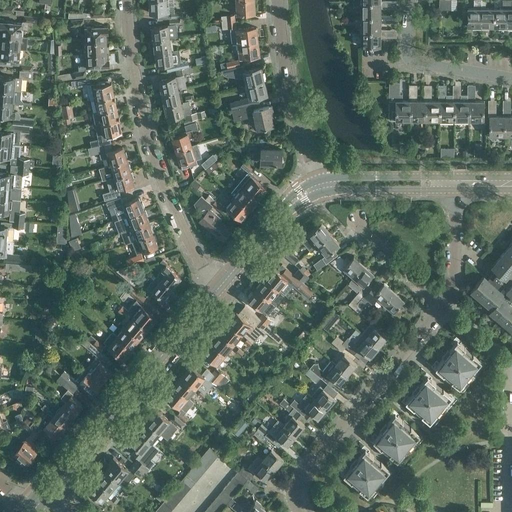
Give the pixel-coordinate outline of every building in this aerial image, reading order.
[(168,0),(149,0),(150,13),(171,12),(171,18),(179,17),(185,17),(185,11),(175,11),(174,5),(168,5),(168,0)] [(253,0),(236,0),(236,7),(234,7),(235,14),(254,12),(253,0)] [(360,2),(360,16),(380,16),(380,15),(380,5),(386,5),(386,0),(380,0),(380,2),(360,2)] [(439,0),(439,9),(451,9),(451,0),(439,0)] [(474,0),(474,8),(467,8),(467,26),(472,26),(472,28),(480,28),(480,0),(474,0)] [(485,0),(480,0),(480,28),(489,28),(489,26),(493,26),(494,8),(486,8),(485,0)] [(501,0),(502,8),(494,8),(493,26),(498,26),(498,29),(507,29),(506,0),(501,0)] [(0,32),(1,33),(1,34),(23,35),(23,29),(21,29),(21,28),(27,28),(27,21),(36,22),(37,16),(24,15),(23,20),(21,22),(0,20),(0,32)] [(360,16),(360,31),(380,31),(380,20),(386,20),(386,15),(380,15),(380,16),(360,16)] [(152,26),(154,40),(172,37),(171,29),(174,28),(174,24),(180,23),(179,17),(171,18),(169,19),(169,24),(152,26)] [(84,24),(84,18),(70,19),(71,25),(80,25),(80,32),(85,32),(86,40),(106,39),(106,38),(108,38),(107,26),(85,26),(84,24)] [(236,36),(237,43),(257,41),(255,27),(236,29),(236,36)] [(380,31),(360,31),(360,46),(380,46),(380,34),(386,34),(386,29),(380,29),(380,31)] [(1,34),(0,41),(0,46),(19,48),(20,47),(22,48),(22,42),(20,41),(20,40),(25,41),(26,36),(23,35),(1,34)] [(172,37),(154,40),(155,52),(174,50),(172,37)] [(106,39),(86,40),(86,48),(81,48),(81,53),(86,53),(106,52),(106,39)] [(257,41),(237,43),(238,51),(239,60),(252,58),(252,57),(251,55),(259,54),(257,41)] [(19,48),(0,46),(0,60),(18,62),(20,63),(19,70),(20,70),(32,71),(33,64),(24,63),(24,56),(21,56),(22,50),(19,50),(19,48)] [(174,50),(155,52),(156,65),(173,63),(172,55),(174,54),(174,50)] [(82,70),(73,71),(73,72),(56,75),(57,81),(74,78),(86,76),(85,69),(87,66),(109,65),(108,52),(106,52),(86,53),(87,61),(81,61),(82,70)] [(238,59),(220,63),(221,70),(240,65),(238,59)] [(175,63),(176,69),(187,67),(186,60),(175,63)] [(242,65),(240,65),(221,70),(223,73),(225,75),(228,76),(245,78),(246,84),(264,80),(261,66),(244,70),(242,65)] [(159,80),(162,93),(179,89),(187,87),(184,75),(189,73),(187,67),(176,69),(177,76),(159,80)] [(0,75),(0,88),(21,90),(22,78),(32,79),(33,71),(32,71),(20,70),(19,77),(0,75)] [(90,78),(70,81),(72,87),(87,85),(90,99),(114,94),(112,83),(106,84),(105,80),(97,82),(98,83),(93,84),(93,83),(91,84),(90,78)] [(264,80),(246,84),(249,98),(252,97),(252,98),(265,95),(264,94),(267,94),(264,80)] [(394,82),(388,82),(389,101),(394,101),(395,102),(395,119),(409,120),(410,100),(409,100),(399,100),(399,94),(399,85),(394,85),(394,82)] [(467,100),(468,100),(468,120),(483,120),(483,100),(472,100),(472,95),(474,95),(474,85),(467,85),(467,100)] [(0,101),(13,102),(23,103),(23,101),(21,99),(21,90),(0,88),(0,101)] [(179,89),(162,93),(165,105),(181,102),(179,89)] [(114,94),(90,99),(93,111),(116,106),(114,94)] [(409,94),(409,100),(410,100),(410,120),(424,120),(424,100),(423,100),(414,100),(414,94),(409,94)] [(424,100),(424,120),(439,120),(439,100),(438,100),(428,100),(428,94),(423,94),(423,100),(424,100)] [(439,100),(439,120),(453,120),(453,100),(453,95),(445,95),(445,97),(443,97),(443,94),(438,94),(438,100),(439,100)] [(453,95),(453,100),(453,120),(468,120),(468,100),(467,100),(457,100),(457,94),(453,95)] [(248,98),(230,102),(231,109),(249,105),(248,98)] [(189,100),(181,102),(165,105),(167,118),(192,113),(189,100)] [(13,102),(0,101),(0,114),(14,116),(13,124),(30,125),(33,125),(34,117),(20,116),(20,114),(17,111),(13,110),(13,102)] [(71,104),(61,106),(63,117),(73,115),(71,104)] [(252,104),(249,105),(231,109),(234,118),(251,114),(252,112),(254,111),(257,129),(273,125),(272,117),(274,116),(272,105),(254,109),(253,109),(251,110),(250,105),(252,104)] [(116,106),(93,111),(95,123),(101,122),(119,118),(116,106)] [(186,115),(187,121),(198,118),(206,116),(205,110),(197,112),(186,115)] [(489,135),(504,135),(504,117),(502,117),(493,117),(493,111),(488,111),(488,118),(489,118),(489,135)] [(504,135),(511,135),(511,117),(508,117),(508,111),(502,111),(502,117),(504,117),(504,135)] [(90,140),(91,146),(104,143),(102,138),(109,136),(109,137),(116,136),(115,132),(122,131),(119,118),(101,122),(103,130),(97,131),(98,138),(90,140)] [(173,137),(176,149),(192,145),(190,138),(194,136),(193,132),(199,130),(197,122),(185,125),(187,133),(173,137)] [(0,142),(19,144),(20,132),(29,133),(30,125),(13,124),(10,124),(10,131),(0,129),(0,142)] [(19,144),(0,142),(0,155),(11,157),(11,164),(19,164),(29,165),(34,166),(34,159),(30,159),(30,158),(20,158),(21,144),(19,144)] [(104,143),(91,146),(88,147),(90,155),(99,152),(101,158),(107,158),(109,164),(127,159),(123,146),(106,151),(104,143)] [(192,145),(176,149),(181,163),(183,168),(190,166),(188,160),(196,158),(192,145)] [(262,152),(248,151),(248,160),(258,169),(264,162),(281,163),(282,148),(262,147),(262,152)] [(453,147),(440,147),(440,156),(453,156),(453,147)] [(202,163),(205,167),(206,168),(217,158),(213,153),(202,163)] [(127,159),(109,164),(113,177),(130,172),(127,159)] [(245,160),(241,165),(248,171),(249,170),(250,171),(253,166),(245,160)] [(29,165),(19,164),(18,173),(21,173),(28,174),(29,165)] [(248,171),(239,182),(257,197),(266,187),(257,179),(258,178),(250,171),(249,170),(248,171)] [(0,171),(0,184),(9,185),(20,186),(21,173),(18,173),(0,171)] [(110,190),(97,194),(99,201),(120,195),(118,189),(134,184),(130,172),(113,177),(107,178),(110,190)] [(197,190),(200,184),(194,180),(191,186),(197,190)] [(239,182),(231,192),(234,194),(235,196),(249,208),(257,197),(239,182)] [(0,197),(8,198),(11,198),(12,192),(9,192),(9,185),(0,184),(0,197)] [(76,188),(68,188),(70,209),(77,209),(76,188)] [(235,196),(234,194),(230,198),(232,200),(226,207),(233,213),(234,212),(240,217),(249,208),(235,196)] [(201,195),(194,203),(198,211),(205,208),(208,211),(200,220),(223,240),(231,231),(215,216),(216,214),(210,208),(213,205),(201,195)] [(213,205),(219,211),(223,206),(215,199),(214,200),(209,195),(205,199),(213,205)] [(8,198),(0,197),(0,210),(11,211),(11,205),(8,205),(8,198)] [(122,203),(127,216),(144,209),(139,197),(122,203)] [(117,198),(106,202),(108,208),(120,204),(117,198)] [(144,209),(127,216),(115,220),(120,233),(131,228),(148,221),(144,209)] [(14,211),(13,220),(25,221),(25,212),(14,211)] [(0,238),(13,240),(14,226),(25,227),(25,230),(33,231),(33,222),(25,222),(25,221),(13,220),(13,222),(1,221),(1,225),(0,224),(0,238)] [(148,221),(131,228),(136,239),(153,233),(148,221)] [(312,240),(316,245),(330,233),(321,222),(308,232),(314,239),(312,240)] [(65,242),(66,225),(57,224),(57,241),(65,242)] [(153,233),(136,239),(141,252),(158,246),(153,233)] [(330,233),(316,245),(320,249),(321,248),(326,254),(313,263),(317,268),(337,254),(333,248),(339,243),(330,233)] [(13,240),(0,238),(0,253),(5,254),(4,260),(22,261),(23,254),(13,253),(14,241),(12,241),(13,240)] [(487,278),(483,275),(470,291),(491,309),(489,311),(511,331),(511,242),(491,267),(494,270),(487,278)] [(285,256),(295,263),(299,259),(290,251),(285,256)] [(141,254),(130,258),(132,264),(137,262),(144,260),(141,254)] [(348,262),(340,254),(330,261),(336,266),(337,266),(341,270),(344,267),(354,276),(364,264),(354,256),(348,262)] [(137,262),(137,263),(138,266),(144,264),(145,266),(156,261),(154,256),(144,260),(137,262)] [(162,268),(156,275),(172,288),(181,277),(168,266),(169,265),(162,259),(158,264),(162,268)] [(352,299),(357,303),(371,287),(366,282),(373,273),(364,264),(354,276),(349,281),(359,291),(352,299)] [(273,267),(265,277),(285,294),(293,284),(308,297),(313,290),(286,268),(281,274),(273,267)] [(299,267),(295,273),(304,280),(308,275),(299,267)] [(138,281),(122,268),(116,270),(134,285),(138,281)] [(153,279),(146,287),(155,295),(160,299),(162,297),(163,298),(172,288),(156,275),(156,274),(153,279)] [(256,287),(272,300),(276,304),(285,294),(265,277),(256,287)] [(375,282),(371,287),(357,303),(362,307),(368,300),(372,303),(377,297),(384,303),(394,291),(384,282),(380,286),(375,282)] [(272,300),(256,287),(248,297),(255,303),(254,305),(261,311),(267,303),(269,305),(272,300)] [(133,295),(142,303),(146,298),(137,291),(133,295)] [(394,291),(384,303),(393,311),(391,314),(396,318),(405,308),(400,304),(404,300),(394,291)] [(352,299),(348,303),(359,313),(363,308),(362,307),(357,303),(352,299)] [(148,327),(157,317),(136,300),(128,310),(133,314),(134,315),(148,327)] [(133,314),(122,306),(118,310),(123,314),(126,315),(126,316),(121,321),(124,324),(140,337),(148,327),(134,315),(133,314)] [(339,315),(332,309),(319,323),(327,330),(339,315)] [(236,312),(227,322),(241,334),(247,328),(249,330),(252,326),(236,312)] [(263,313),(259,318),(268,325),(271,320),(263,313)] [(120,321),(115,317),(112,321),(117,325),(120,321)] [(259,318),(255,322),(264,330),(268,325),(259,318)] [(227,322),(219,332),(233,344),(238,338),(240,339),(243,335),(241,334),(227,322)] [(370,323),(361,333),(378,347),(386,337),(370,323)] [(122,330),(117,335),(131,347),(140,337),(124,324),(120,328),(122,330)] [(280,343),(284,338),(272,328),(268,333),(280,343)] [(58,337),(52,332),(48,337),(54,342),(58,337)] [(104,341),(108,345),(107,347),(114,353),(115,351),(123,357),(131,347),(117,335),(116,334),(113,332),(104,341)] [(219,332),(211,342),(229,358),(230,357),(226,353),(230,348),(231,349),(234,345),(233,344),(219,332)] [(337,335),(335,337),(346,346),(358,357),(363,352),(371,358),(375,353),(374,352),(378,347),(361,333),(354,342),(347,337),(344,341),(337,335)] [(91,334),(87,339),(100,351),(104,346),(91,334)] [(90,371),(102,381),(112,370),(104,364),(109,358),(100,351),(87,339),(84,337),(80,341),(97,356),(86,368),(90,371)] [(345,346),(335,337),(331,342),(342,351),(345,346)] [(252,342),(247,338),(244,342),(249,346),(252,342)] [(459,387),(467,379),(472,376),(474,378),(474,377),(473,376),(473,375),(474,374),(474,372),(474,371),(474,370),(481,362),(473,354),(472,355),(465,348),(457,341),(449,351),(450,352),(445,358),(443,357),(435,367),(443,374),(444,373),(451,380),(459,387)] [(229,358),(211,342),(202,352),(209,358),(208,359),(215,365),(221,358),(222,359),(223,358),(227,361),(229,358)] [(243,353),(238,348),(235,352),(240,356),(243,353)] [(344,353),(335,363),(347,373),(356,364),(344,353)] [(314,362),(309,367),(320,377),(326,382),(330,377),(338,384),(347,373),(335,363),(331,360),(322,370),(318,366),(318,362),(314,363),(314,362)] [(190,365),(181,375),(195,387),(201,381),(203,384),(207,379),(204,377),(206,375),(203,372),(201,374),(190,365)] [(320,377),(309,367),(305,372),(316,381),(320,377)] [(93,392),(102,381),(90,371),(86,368),(76,380),(64,370),(60,375),(76,389),(82,383),(93,392)] [(216,368),(212,373),(224,384),(228,379),(216,368)] [(212,373),(208,377),(220,388),(224,384),(212,373)] [(76,389),(60,375),(57,379),(67,389),(61,396),(66,400),(61,406),(73,416),(83,404),(71,395),(76,389)] [(181,375),(173,385),(187,397),(192,391),(194,393),(198,389),(195,387),(181,375)] [(430,422),(437,414),(442,411),(444,413),(444,412),(443,411),(444,405),(452,397),(443,389),(443,390),(435,383),(436,383),(427,376),(419,386),(420,387),(415,393),(413,392),(405,402),(414,409),(414,408),(421,415),(430,422)] [(187,397),(173,385),(165,395),(171,401),(170,403),(177,409),(183,401),(186,403),(189,399),(187,397)] [(323,388),(314,398),(326,408),(335,398),(323,388)] [(287,393),(283,398),(294,407),(298,402),(287,393)] [(283,398),(279,403),(290,412),(285,417),(285,419),(286,420),(287,421),(284,425),(296,435),(304,425),(298,419),(301,416),(292,409),(294,407),(283,398)] [(326,408),(314,398),(306,408),(318,418),(326,408)] [(44,404),(42,407),(64,426),(69,421),(71,423),(74,418),(72,417),(73,416),(61,406),(54,414),(48,409),(49,408),(44,404)] [(47,413),(38,423),(55,437),(64,426),(42,407),(41,408),(47,413)] [(151,416),(146,421),(161,434),(166,427),(165,426),(169,420),(154,407),(149,413),(151,416)] [(188,417),(180,411),(176,415),(184,422),(188,417)] [(0,412),(0,433),(11,430),(7,420),(3,421),(0,412)] [(170,419),(182,428),(186,423),(184,422),(176,415),(174,414),(170,419)] [(397,460),(404,452),(406,452),(407,452),(408,451),(409,450),(410,449),(411,451),(412,450),(410,449),(412,443),(419,435),(411,427),(410,428),(403,422),(403,421),(395,414),(386,424),(388,425),(383,431),(381,430),(373,440),(381,447),(382,446),(389,453),(397,460)] [(236,420),(230,415),(222,425),(227,430),(236,420)] [(146,421),(138,431),(151,442),(156,437),(157,438),(161,434),(146,421)] [(32,422),(29,426),(34,429),(33,430),(38,434),(42,429),(32,422)] [(261,424),(257,429),(268,438),(272,433),(261,424)] [(296,435),(284,425),(275,435),(287,445),(296,435)] [(268,438),(257,429),(253,434),(264,443),(268,438)] [(38,434),(33,430),(14,453),(26,463),(39,447),(32,441),(38,434)] [(151,442),(138,431),(126,446),(138,457),(147,446),(149,448),(152,444),(151,442)] [(209,446),(205,451),(215,459),(219,454),(209,446)] [(271,449),(263,459),(275,470),(283,460),(271,449)] [(367,495),(374,487),(376,487),(377,487),(378,486),(379,485),(380,484),(382,486),(382,485),(380,484),(382,478),(389,470),(381,462),(381,463),(373,457),(373,456),(365,449),(357,459),(358,460),(353,466),(351,465),(343,475),(351,482),(352,482),(359,488),(367,495)] [(205,451),(201,455),(211,463),(215,459),(205,451)] [(201,455),(198,460),(207,468),(211,463),(201,455)] [(196,462),(189,456),(185,461),(192,467),(194,465),(196,462)] [(258,456),(248,468),(258,477),(260,474),(266,480),(275,470),(263,459),(258,456)] [(128,469),(113,457),(108,463),(110,464),(105,470),(122,484),(126,488),(137,474),(143,479),(147,475),(133,463),(128,469)] [(137,458),(133,463),(147,475),(151,470),(137,458)] [(196,462),(194,465),(203,472),(207,468),(198,460),(196,462)] [(194,465),(192,467),(190,469),(200,477),(203,472),(194,465)] [(243,466),(239,471),(247,478),(248,478),(250,480),(254,475),(243,466)] [(190,469),(186,474),(196,481),(200,477),(190,469)] [(105,470),(96,480),(113,495),(122,484),(105,470)] [(238,471),(234,475),(244,483),(247,478),(239,471),(239,472),(238,471)] [(186,474),(182,478),(192,486),(196,481),(186,474)] [(234,475),(230,480),(240,488),(243,483),(244,483),(234,475)] [(182,478),(178,483),(188,490),(192,486),(182,478)] [(247,478),(244,483),(243,483),(254,493),(258,487),(250,480),(248,478),(247,478)] [(119,499),(113,495),(96,480),(86,493),(93,499),(95,497),(101,502),(105,496),(107,497),(108,496),(116,503),(119,499)] [(230,480),(227,484),(236,492),(240,488),(230,480)] [(178,483),(175,487),(184,495),(188,490),(178,483)] [(227,484),(223,489),(232,497),(236,492),(227,484)] [(175,487),(171,492),(180,500),(184,495),(175,487)] [(223,489),(219,493),(228,501),(232,497),(223,489)] [(171,492),(167,496),(176,504),(180,500),(171,492)] [(219,493),(215,498),(224,506),(228,501),(219,493)] [(167,496),(163,501),(173,509),(176,504),(167,496)] [(215,498),(211,502),(220,510),(224,506),(215,498)] [(237,511),(262,511),(265,509),(260,505),(261,504),(256,500),(255,501),(251,505),(246,501),(237,511)] [(163,501),(159,505),(167,511),(169,511),(173,509),(163,501)] [(211,502),(207,507),(213,511),(219,511),(220,510),(211,502)]
